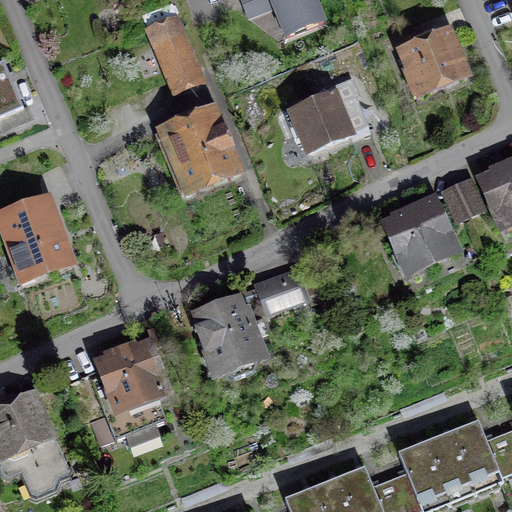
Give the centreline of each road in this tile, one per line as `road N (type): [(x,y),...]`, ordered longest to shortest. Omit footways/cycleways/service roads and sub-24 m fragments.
road 1 (residential): [(511,129),(148,311)]
road 2 (residential): [(8,0),(148,311)]
road 3 (residential): [(511,387),(200,511)]
road 4 (residential): [(148,311),(0,379)]
